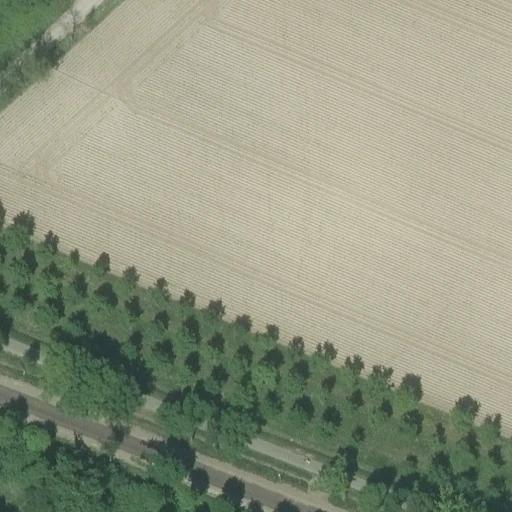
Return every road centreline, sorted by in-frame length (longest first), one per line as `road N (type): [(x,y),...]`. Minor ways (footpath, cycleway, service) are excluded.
road 1 (unclassified): [(295,511),(0,396)]
road 2 (track): [(0,89),(95,0)]
